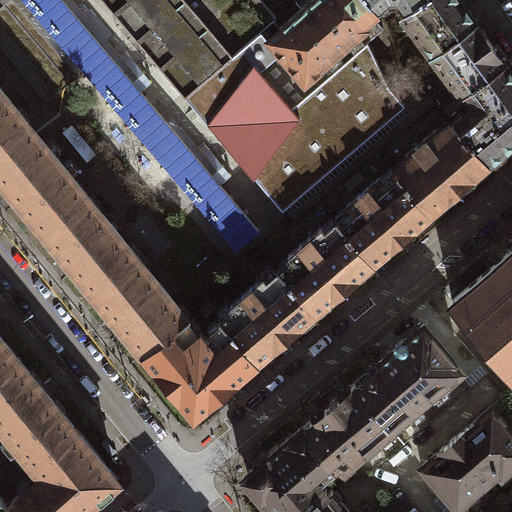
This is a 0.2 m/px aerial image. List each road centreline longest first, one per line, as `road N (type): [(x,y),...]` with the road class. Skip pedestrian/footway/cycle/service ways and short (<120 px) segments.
road 1 (residential): [(180,477),(511,192)]
road 2 (residential): [(0,257),(180,477)]
